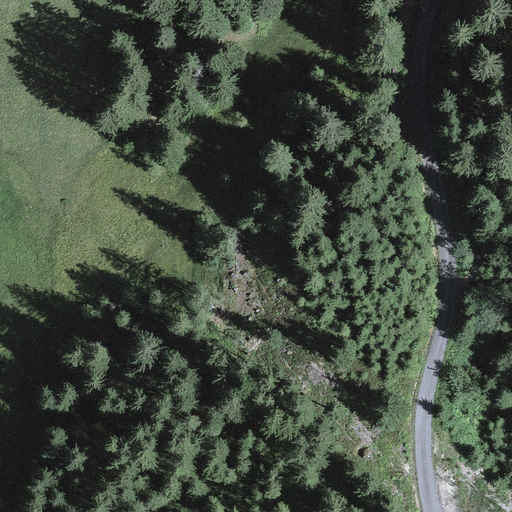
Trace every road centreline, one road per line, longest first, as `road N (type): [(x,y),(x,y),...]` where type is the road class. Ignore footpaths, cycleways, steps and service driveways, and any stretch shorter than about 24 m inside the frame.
road 1 (track): [(447,306),(450,249),(420,90),(436,0)]
road 2 (track): [(432,511),(424,417),(447,306)]
